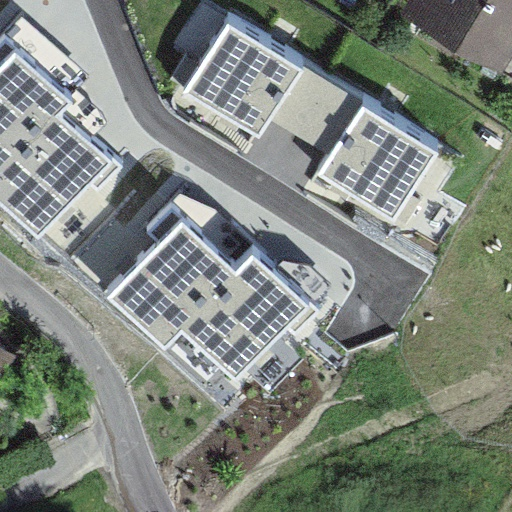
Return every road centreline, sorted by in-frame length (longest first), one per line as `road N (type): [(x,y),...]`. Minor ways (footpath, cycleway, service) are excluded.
road 1 (residential): [(75,0),(178,129),(399,276),(345,341)]
road 2 (track): [(0,273),(88,364),(158,511)]
